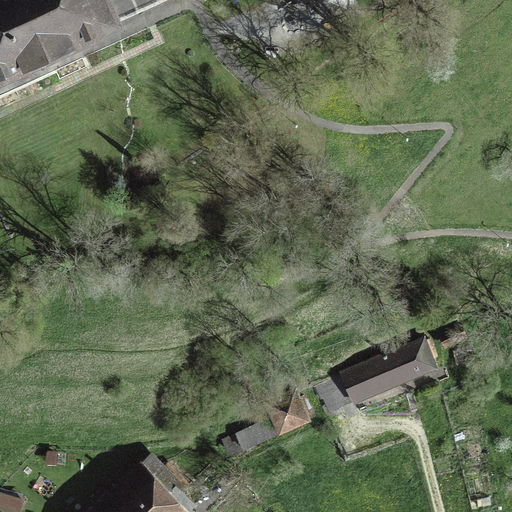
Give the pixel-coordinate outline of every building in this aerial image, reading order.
[(0,0),(0,75),(116,22),(105,0),(0,0)] [(423,338),(344,371),(344,372),(318,385),(331,409),(433,365),(423,338)] [(279,430),(307,418),(295,390),(266,402),(273,416),(279,430)] [(273,416),(225,439),(231,452),(279,430),(273,416)] [(186,511),(188,510),(186,508),(193,503),(180,490),(188,482),(176,470),(171,475),(151,453),(109,493),(103,487),(92,498),(98,504),(89,511),(186,511)] [(19,511),(22,499),(0,492),(0,508),(12,511),(19,511)]
